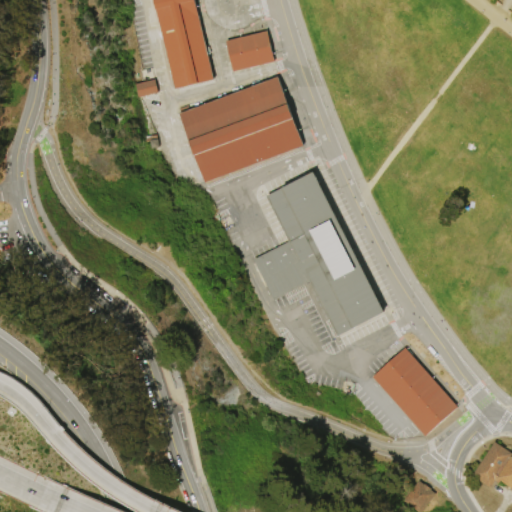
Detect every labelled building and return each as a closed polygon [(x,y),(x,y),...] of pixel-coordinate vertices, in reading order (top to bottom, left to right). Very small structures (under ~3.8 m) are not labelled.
[(176,89),(155,0),(195,0),(215,80),(176,89)] [(227,41),(269,31),(276,63),(234,72),(227,41)] [(279,76),(305,145),(206,183),(180,114),(279,76)] [(133,84),(136,97),(156,92),(152,79),(133,84)] [(274,301),(311,283),(338,337),(386,313),(316,173),(267,197),(290,242),(254,260),(274,301)] [(371,377),(404,348),(457,407),(424,437),(371,377)] [(511,489),(501,482),(500,484),(496,481),(490,489),(473,477),(496,443),(511,453),(511,489)] [(437,495),(422,511),(416,511),(404,501),(420,481),(425,485),(425,484),(432,490),(431,490),(437,495)]
